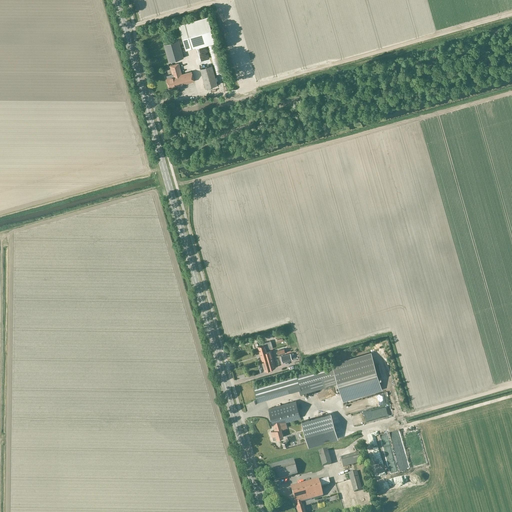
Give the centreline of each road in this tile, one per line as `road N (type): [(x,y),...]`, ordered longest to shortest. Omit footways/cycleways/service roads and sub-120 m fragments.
road 1 (secondary): [(260,511),(116,0)]
road 2 (track): [(162,166),(304,93),(419,60),(511,46)]
